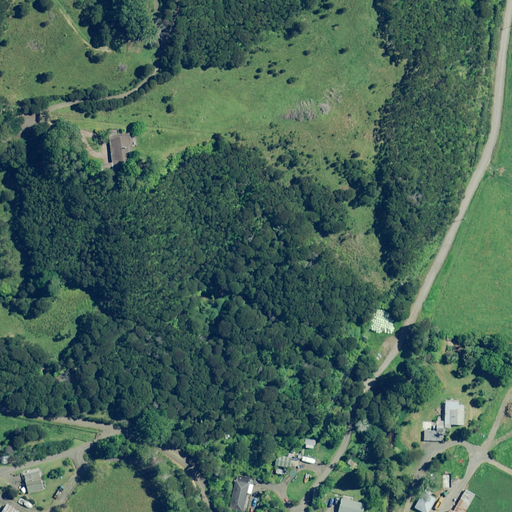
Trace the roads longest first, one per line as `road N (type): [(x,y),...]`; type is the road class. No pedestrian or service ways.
road 1 (track): [(511,2),(489,142),(405,326),(363,384),(330,463)]
road 2 (residential): [(210,511),(184,461),(154,439),(0,408)]
